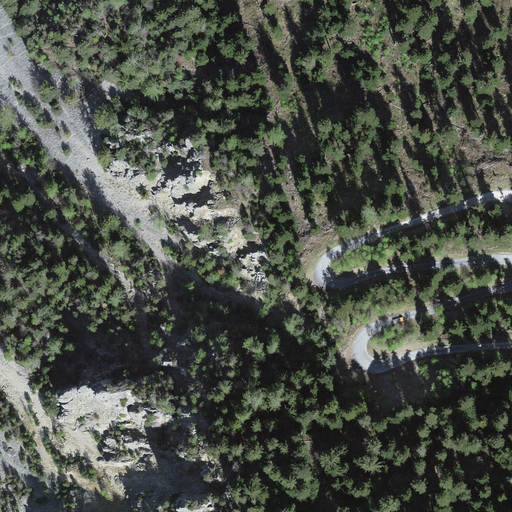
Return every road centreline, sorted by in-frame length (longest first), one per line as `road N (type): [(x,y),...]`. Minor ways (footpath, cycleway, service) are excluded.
road 1 (track): [(511,207),(474,206),(347,245),(320,263),(319,275),(346,281),(386,270),(511,261)]
road 2 (track): [(511,286),(388,321),(362,337),(372,366),(469,348)]
